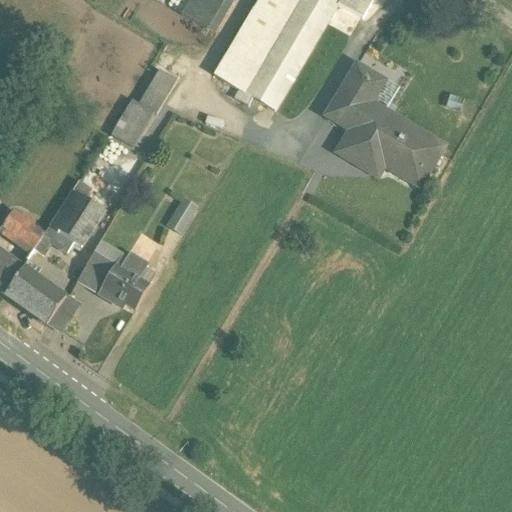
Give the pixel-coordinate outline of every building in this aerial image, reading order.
[(190,0),(181,17),(208,33),(228,0),(190,0)] [(243,52),(230,51),(213,79),(235,92),(239,95),(240,95),(246,99),(304,0),(260,0),(240,33),(248,43),(243,52)] [(304,0),(246,99),(240,95),(239,95),(234,103),(247,111),(252,102),(274,115),(337,9),(342,0),(304,0)] [(376,0),(342,0),(337,9),(362,24),(376,0)] [(382,86),(357,71),(348,86),(373,102),(382,86)] [(160,74),(139,107),(153,116),(157,118),(177,84),(160,74)] [(373,102),(348,86),(326,121),(350,136),(337,158),(358,170),(369,153),(414,181),(425,163),(433,168),(443,152),(370,108),(373,102)] [(235,92),(230,100),(234,103),(239,95),(235,92)] [(139,107),(133,104),(111,139),(132,151),(153,116),(139,107)] [(47,157),(28,146),(5,184),(24,195),(47,157)] [(33,253),(29,260),(23,271),(37,280),(43,271),(38,267),(46,253),(52,244),(58,235),(81,199),(83,201),(89,191),(78,184),(44,237),(33,253)] [(81,199),(58,235),(82,249),(105,214),(83,201),(81,199)] [(183,199),(166,227),(182,237),(199,209),(183,199)] [(44,237),(13,214),(2,231),(33,253),(44,237)] [(75,270),(52,254),(46,253),(38,267),(43,271),(65,285),(75,270)] [(23,271),(0,254),(0,294),(4,298),(23,271)] [(115,269),(94,255),(85,270),(107,283),(115,269)] [(148,268),(129,257),(120,271),(139,283),(148,268)] [(120,271),(115,269),(107,283),(99,296),(117,306),(119,302),(135,311),(148,288),(139,283),(120,271)] [(107,283),(85,270),(77,284),(99,296),(107,283)] [(23,271),(4,298),(18,307),(37,280),(23,271)] [(37,280),(18,307),(46,327),(48,325),(66,300),(59,295),(62,291),(55,286),(52,290),(37,280)] [(66,300),(48,325),(63,334),(79,309),(66,300)]
